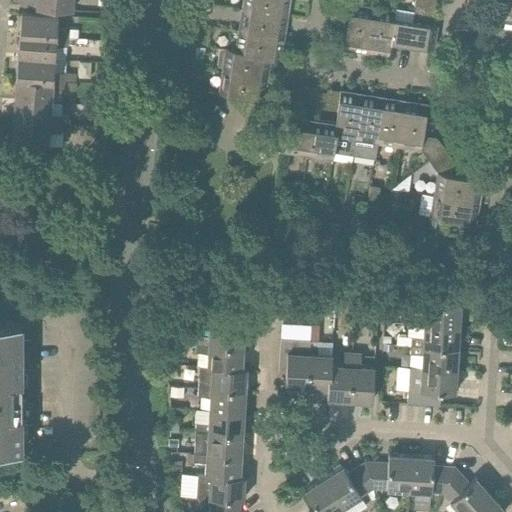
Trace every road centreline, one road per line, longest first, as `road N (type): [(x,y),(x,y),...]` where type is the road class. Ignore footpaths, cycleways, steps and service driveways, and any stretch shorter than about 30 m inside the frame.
road 1 (tertiary): [(154,511),(129,311),(135,186),(160,0)]
road 2 (residential): [(263,460),(340,427),(486,433)]
road 3 (residential): [(263,460),(270,307)]
road 4 (residential): [(311,65),(436,79),(451,69)]
